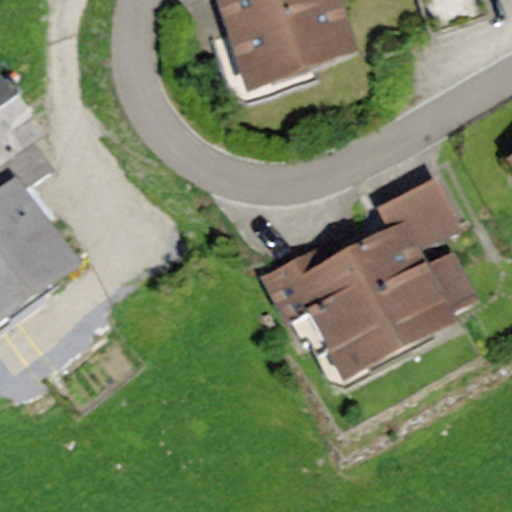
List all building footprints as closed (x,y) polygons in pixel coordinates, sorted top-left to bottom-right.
[(215,0),(247,101),(360,66),(339,0),(215,0)] [(0,195),(15,185),(43,163),(32,148),(43,139),(0,81),(0,195)] [(0,195),(0,334),(81,274),(15,185),(0,195)] [(392,208),(401,226),(417,257),(461,235),(436,185),(392,208)] [(331,240),(253,280),(281,334),(307,321),(344,394),(459,336),(449,318),(471,307),(451,267),(428,279),(417,257),(401,226),(340,257),(331,240)]
